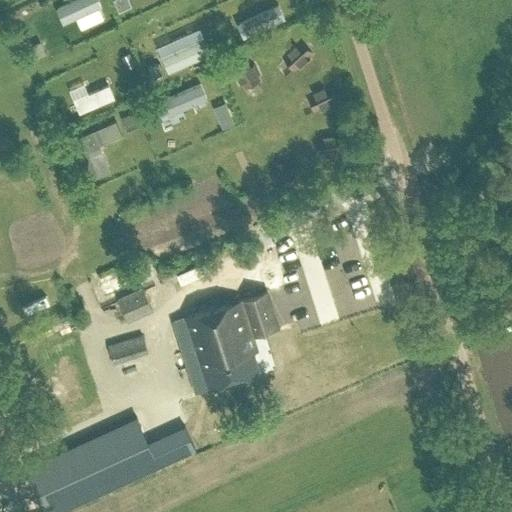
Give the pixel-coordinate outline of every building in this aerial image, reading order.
[(260,67),(243,71),(247,86),(264,82),(260,67)] [(323,140),(318,141),(320,153),(325,152),(326,157),(338,155),(337,150),(342,149),(340,137),(335,138),(334,133),(322,135),(323,140)] [(276,169),(271,170),(273,182),(278,181),(279,186),(291,184),(290,179),(295,178),(293,166),(288,167),(287,162),(275,163),(276,169)] [(18,192),(35,185),(28,168),(11,174),(18,192)] [(151,260),(157,274),(167,269),(161,256),(151,260)] [(152,276),(146,263),(100,283),(105,296),(115,291),(128,321),(154,310),(142,280),(152,276)] [(279,326),(268,290),(174,321),(186,358),(187,364),(196,391),(261,370),(254,349),(257,348),(253,334),(279,326)] [(148,352),(142,333),(109,344),(114,362),(148,352)] [(271,361),(291,355),(285,335),(264,342),(271,361)] [(136,417),(26,467),(46,511),(54,511),(158,465),(136,417)]
